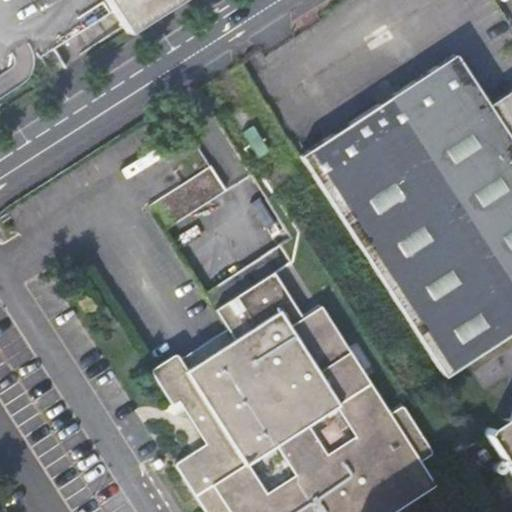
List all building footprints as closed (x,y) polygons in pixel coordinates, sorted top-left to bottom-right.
[(173,0),(104,0),(112,13),(124,31),(173,0)] [(511,88),(486,105),(453,54),(299,155),(443,376),(511,331),(511,88)] [(269,160),(258,142),(247,149),(258,167),(269,160)] [(301,178),(289,159),(265,174),(277,193),(301,178)] [(225,190),(209,165),(208,166),(186,180),(147,205),(163,230),(225,190)] [(207,292),(215,304),(250,282),(241,269),(207,292)] [(431,451),(402,406),(401,406),(400,406),(399,406),(398,406),(388,413),(319,305),(301,317),(272,272),(213,309),(221,321),(232,338),(185,369),(176,355),(174,354),(173,354),(172,355),(155,365),(151,368),(150,368),(149,369),(149,370),(149,371),(149,372),(162,393),(169,403),(170,404),(172,404),(173,404),(177,402),(204,443),(177,461),(175,462),(174,463),(174,465),(174,466),(202,511),(382,511),(371,492),(419,461),(429,455),(430,454),(430,453),(431,452),(431,451)] [(511,411),(511,412),(508,418),(502,418),(488,427),(484,434),(511,476),(511,411)] [(434,485),(419,461),(371,492),(382,511),(391,511),(398,508),(404,504),(434,485)]
